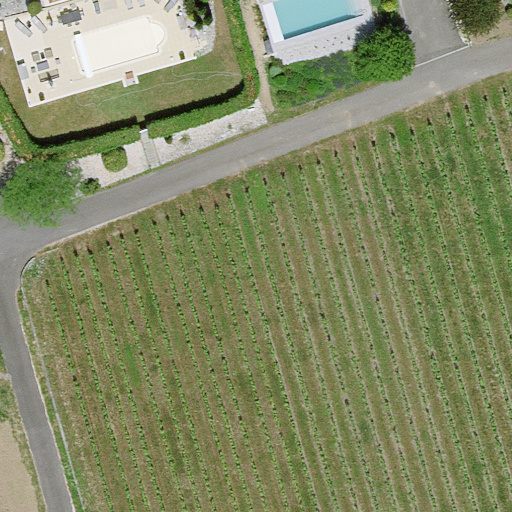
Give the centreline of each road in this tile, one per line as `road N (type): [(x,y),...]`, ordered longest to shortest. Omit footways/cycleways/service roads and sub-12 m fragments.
road 1 (residential): [(511,55),(0,247)]
road 2 (track): [(61,511),(0,286)]
